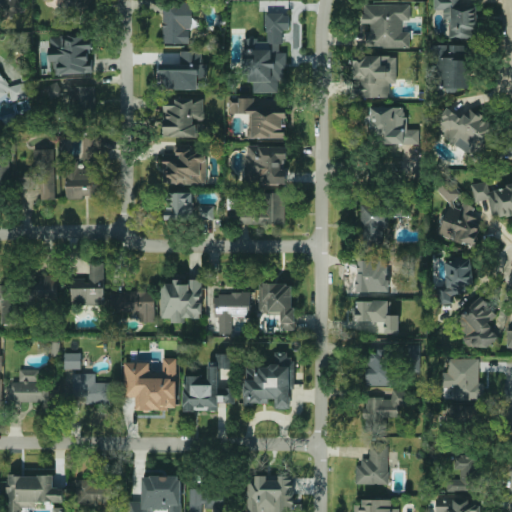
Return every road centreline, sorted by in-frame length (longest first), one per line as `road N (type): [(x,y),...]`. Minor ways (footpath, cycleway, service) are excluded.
road 1 (residential): [(323,511),(318,247),(329,0)]
road 2 (residential): [(325,446),(0,445)]
road 3 (residential): [(318,247),(142,244),(123,231),(0,232)]
road 4 (residential): [(123,231),(125,0)]
